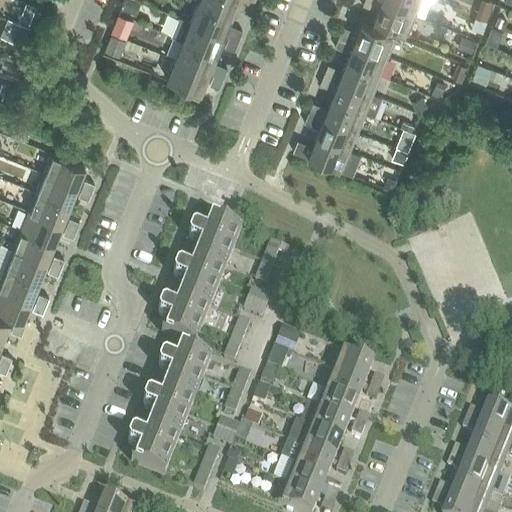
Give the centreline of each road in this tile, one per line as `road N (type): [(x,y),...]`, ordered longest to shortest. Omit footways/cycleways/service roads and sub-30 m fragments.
road 1 (residential): [(19,511),(27,494),(74,458),(129,306),(111,270),(157,146)]
road 2 (residential): [(157,146),(234,174),(306,0)]
road 3 (residential): [(157,146),(62,69),(57,46),(77,0)]
road 4 (residential): [(379,511),(438,367)]
